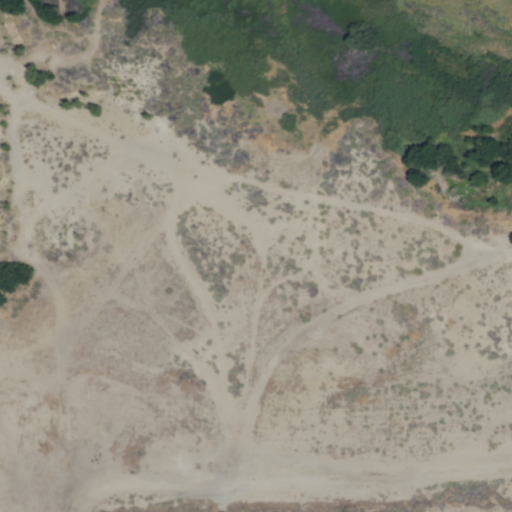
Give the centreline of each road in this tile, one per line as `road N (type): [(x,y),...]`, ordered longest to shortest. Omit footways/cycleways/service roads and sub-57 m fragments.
road 1 (track): [(498,255),(477,237),(204,166),(25,97)]
road 2 (track): [(77,511),(99,485),(144,474),(511,462)]
road 3 (track): [(511,252),(372,293),(303,329),(258,385),(236,440),(227,511)]
